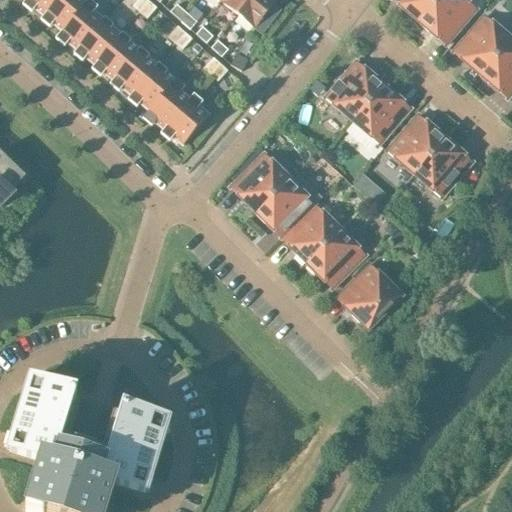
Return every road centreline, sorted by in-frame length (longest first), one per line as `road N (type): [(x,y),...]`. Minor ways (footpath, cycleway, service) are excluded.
road 1 (residential): [(186,209),(349,12)]
road 2 (residential): [(352,375),(186,209)]
road 3 (residential): [(162,207),(0,59)]
road 4 (residential): [(349,12),(502,145)]
road 5 (residential): [(161,511),(182,468),(183,432),(161,384),(133,362)]
road 6 (residential): [(117,354),(162,207)]
road 7 (residential): [(117,354),(80,349),(47,356),(0,397)]
